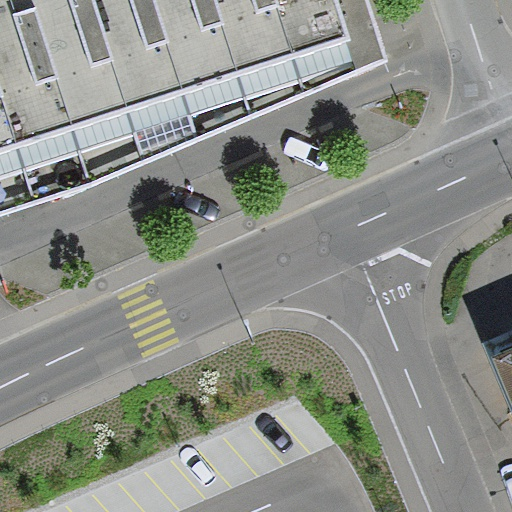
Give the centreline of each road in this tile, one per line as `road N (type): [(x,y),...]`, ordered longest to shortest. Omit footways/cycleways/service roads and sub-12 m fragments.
road 1 (secondary): [(348,229),(0,382)]
road 2 (residential): [(461,511),(348,229)]
road 3 (secondary): [(511,159),(348,229)]
road 4 (residential): [(511,135),(464,0)]
